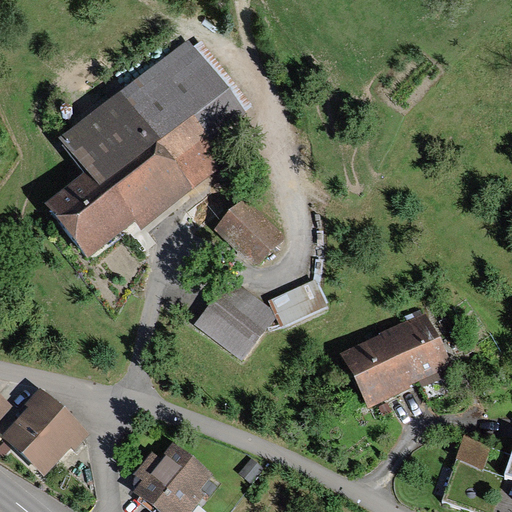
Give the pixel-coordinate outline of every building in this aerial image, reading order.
[(45,200),(88,256),(137,219),(144,228),(227,164),(209,141),(244,114),(188,40),(58,140),(82,171),(45,200)] [(243,195),(213,226),(254,266),(285,234),(243,195)] [(195,325),(239,361),(277,314),(233,278),(195,325)] [(313,281),(270,300),(280,324),(323,305),(313,281)] [(335,356),(357,412),(448,376),(426,321),(335,356)] [(2,440),(40,474),(83,426),(46,392),(2,440)] [(484,451),(461,443),(455,461),(478,469),(484,451)] [(134,492),(159,511),(189,511),(203,494),(199,491),(212,475),(173,444),(161,460),(153,454),(135,477),(142,482),(134,492)] [(511,511),(511,455),(495,507),(511,511)]
